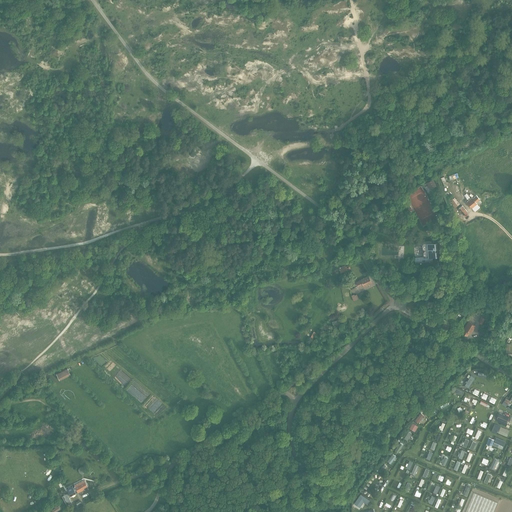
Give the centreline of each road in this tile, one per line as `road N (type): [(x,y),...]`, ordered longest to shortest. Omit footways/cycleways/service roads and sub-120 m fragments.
road 1 (unclassified): [(308,511),(289,423),(296,399),(395,304)]
road 2 (unclassified): [(511,376),(395,304)]
road 3 (unclassified): [(511,278),(395,304)]
